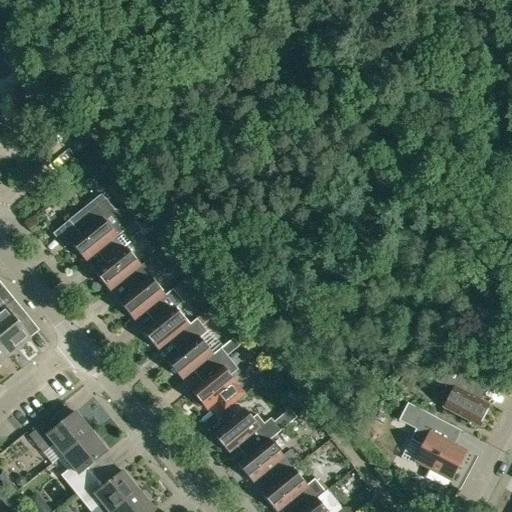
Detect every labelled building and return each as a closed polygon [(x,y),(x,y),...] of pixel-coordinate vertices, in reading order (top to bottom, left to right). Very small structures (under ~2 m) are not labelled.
[(26,59),(13,70),(24,84),(27,82),(37,74),(26,59)] [(27,82),(39,97),(50,89),(37,74),(27,82)] [(0,158),(17,160),(16,168),(36,170),(39,150),(18,148),(19,139),(0,136),(0,158)] [(117,236),(135,221),(146,213),(140,205),(119,222),(111,212),(114,209),(101,194),(79,212),(82,215),(91,226),(72,242),(71,241),(70,242),(86,262),(87,262),(87,261),(113,240),(117,236)] [(122,251),(105,264),(96,272),(95,271),(94,272),(110,292),(111,291),(133,273),(141,266),(127,249),(135,243),(131,238),(142,230),(135,221),(117,236),(113,240),(122,251)] [(158,252),(141,266),(133,273),(142,283),(120,301),(119,301),(118,301),(135,322),(136,321),(135,320),(161,299),(165,296),(165,295),(152,279),(159,273),(155,268),(162,263),(160,260),(162,258),(158,252)] [(0,342),(10,355),(30,338),(17,323),(27,315),(0,282),(0,342)] [(173,289),(165,295),(165,296),(161,299),(170,310),(144,331),(143,330),(142,331),(159,351),(160,350),(159,350),(185,329),(189,325),(176,308),(183,302),(173,289)] [(194,340),(177,353),(168,361),(167,360),(166,361),(183,381),(184,380),(183,379),(205,361),(213,355),(200,338),(207,332),(202,325),(209,320),(203,313),(189,325),(185,329),(194,340)] [(233,339),(213,355),(205,361),(214,372),(192,390),(191,390),(190,390),(193,394),(191,398),(199,408),(204,407),(207,411),(208,410),(207,409),(217,401),(224,409),(223,410),(224,411),(245,395),(238,385),(231,377),(239,371),(227,356),(239,346),(233,339)] [(0,362),(10,355),(0,342),(0,362)] [(488,405),(478,400),(462,392),(468,380),(484,389),(495,368),(510,376),(510,374),(504,371),(496,354),(450,370),(449,373),(446,372),(438,375),(435,379),(443,383),(439,392),(447,397),(441,410),(476,428),(488,405)] [(416,461),(430,468),(426,476),(446,487),(465,452),(454,446),(456,442),(448,438),(454,427),(408,403),(399,420),(416,429),(410,439),(423,446),(416,461)] [(239,445),(248,456),(269,439),(270,440),(294,420),(287,413),(274,423),(271,418),(264,424),(256,415),(252,418),(244,409),(243,409),(244,410),(215,434),(214,433),(213,434),(229,454),(230,453),(239,445)] [(48,420),(29,436),(43,453),(54,444),(63,455),(91,432),(75,413),(55,429),(48,420)] [(107,452),(91,432),(63,455),(58,459),(68,471),(61,476),(76,493),(95,478),(87,468),(107,452)] [(269,439),(248,456),(238,464),(238,463),(237,464),(253,484),(254,483),(254,482),(280,461),(289,472),(293,469),(301,463),(290,450),(283,456),(270,440),(269,439)] [(307,485),(293,469),(289,472),(263,493),(262,493),(261,493),(276,511),(277,511),(298,496),(307,506),(317,498),(317,499),(325,492),(314,479),(307,485)] [(112,511),(138,491),(123,472),(103,488),(95,478),(76,493),(90,511),(112,511)] [(152,511),(154,510),(138,491),(112,511),(152,511)] [(351,511),(349,510),(342,509),(327,491),(325,492),(317,499),(317,498),(307,506),(300,511),(351,511)]
